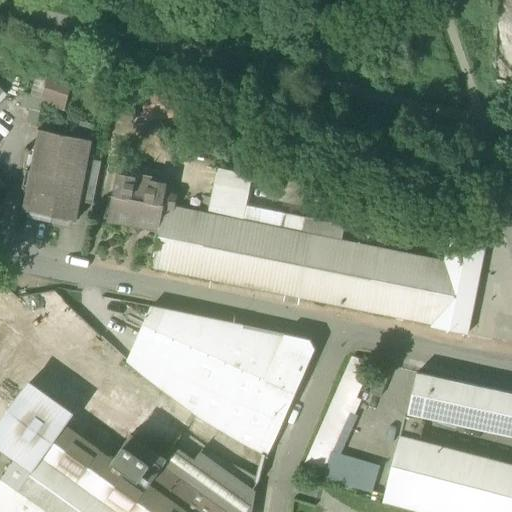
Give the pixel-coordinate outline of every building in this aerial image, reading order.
[(46,78),(46,79),(34,76),(29,95),(41,98),(41,99),(45,100),(43,107),(65,113),(74,77),(50,70),(48,78),(46,78)] [(179,86),(142,90),(145,121),(182,117),(179,86)] [(37,112),(39,106),(41,99),(41,98),(29,95),(23,94),(19,108),(37,112)] [(80,122),(77,139),(92,142),(95,125),(80,122)] [(20,210),(76,221),(80,202),(88,161),(92,142),(77,139),(36,131),(20,210)] [(80,202),(93,205),(101,164),(88,161),(80,202)] [(231,188),(245,191),(250,192),(253,175),(218,168),(215,185),(231,188)] [(109,219),(160,229),(165,206),(165,205),(169,184),(118,174),(109,219)] [(215,185),(209,215),(225,218),(231,188),(215,185)] [(245,191),(231,188),(225,218),(239,221),(245,191)] [(250,192),(245,191),(239,221),(283,230),(286,214),(247,206),(250,192)] [(239,221),(225,218),(209,215),(165,206),(160,229),(152,266),(227,282),(239,221)] [(283,230),(304,234),(308,218),(286,214),(283,230)] [(308,217),(308,218),(304,234),(342,242),(346,224),(308,217)] [(375,249),(342,242),(304,234),(283,230),(239,221),(227,282),(433,324),(446,263),(386,251),(375,249)] [(380,225),(375,249),(386,251),(391,227),(380,225)] [(447,258),(451,237),(438,234),(434,255),(447,258)] [(432,327),(467,334),(486,244),(451,237),(447,258),(446,263),(433,324),(432,327)] [(267,456),(283,422),(174,374),(198,317),(151,307),(127,361),(144,376),(200,418),(267,456)] [(243,326),(198,317),(174,374),(283,422),(306,370),(308,366),(239,336),(243,326)] [(285,335),(243,326),(239,336),(308,366),(315,349),(310,340),(285,334),(285,335)] [(80,382),(95,364),(70,343),(55,360),(80,382)] [(353,358),(306,464),(323,468),(354,398),(356,399),(371,364),(371,362),(353,358)] [(369,393),(380,398),(389,376),(378,372),(369,393)] [(408,414),(511,436),(511,394),(417,373),(408,414)] [(30,380),(21,393),(66,425),(75,413),(30,380)] [(0,511),(237,511),(166,460),(142,444),(144,442),(134,435),(134,436),(133,436),(132,437),(130,435),(113,459),(66,425),(21,393),(0,421),(0,447),(17,460),(16,461),(15,461),(0,482),(0,511)] [(325,469),(333,452),(356,399),(354,398),(323,468),(325,468),(325,469)] [(361,401),(356,399),(333,452),(342,454),(359,416),(356,414),(361,401)] [(400,437),(420,442),(426,421),(406,416),(400,437)] [(511,511),(511,466),(420,442),(400,437),(395,456),(390,475),(385,495),(450,511),(511,511)] [(197,461),(176,446),(175,448),(166,460),(237,511),(251,511),(254,491),(252,488),(246,498),(196,462),(197,461)] [(196,462),(246,498),(252,488),(258,480),(258,479),(223,461),(205,450),(197,461),(196,462)] [(325,469),(325,468),(322,479),(373,493),(381,465),(342,454),(333,452),(325,469)] [(325,468),(323,468),(306,464),(302,474),(304,474),(322,479),(325,468)]
